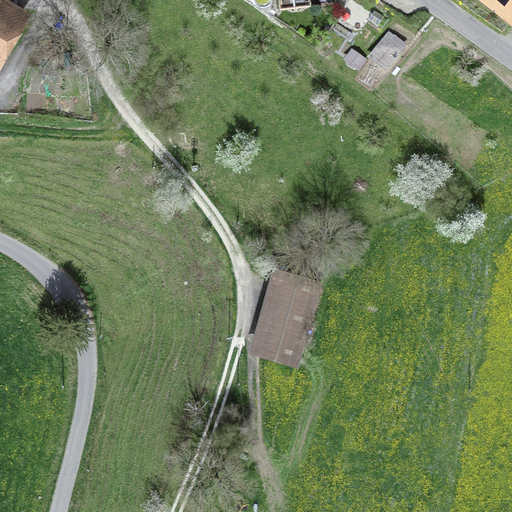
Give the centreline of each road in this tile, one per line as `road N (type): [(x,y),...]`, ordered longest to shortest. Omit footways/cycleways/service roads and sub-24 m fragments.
road 1 (track): [(172,511),(237,346),(243,280),(229,238),(111,100),(66,29),(58,0)]
road 2 (unclassified): [(0,243),(61,285),(81,322),(79,416),(56,511)]
